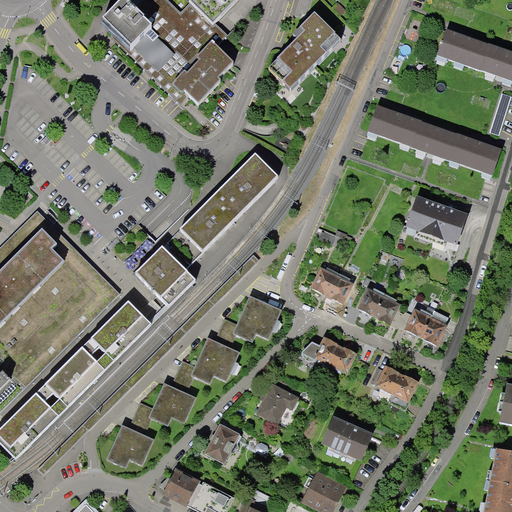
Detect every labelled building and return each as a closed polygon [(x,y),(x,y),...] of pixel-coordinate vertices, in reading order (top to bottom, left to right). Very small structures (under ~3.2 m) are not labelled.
[(119,1),(93,28),(174,104),(180,97),(194,111),(235,68),(215,49),(225,38),(212,26),(235,0),(192,0),(179,14),(164,0),(139,0),(130,10),(119,1)] [(298,0),(294,17),(298,18),(300,13),(309,15),(312,0),(298,0)] [(265,69),(288,94),(342,43),(314,14),(287,39),(292,44),(265,69)] [(511,56),(444,33),(435,58),(511,83),(511,56)] [(492,178),(501,152),(377,109),(368,135),(492,178)] [(249,156),(130,278),(164,313),(191,286),(182,277),(278,180),(249,156)] [(402,229),(452,247),(462,217),(412,199),(402,229)] [(40,211),(0,250),(0,411),(121,292),(40,211)] [(334,238),(321,233),(318,241),(349,253),(352,243),(344,240),(346,235),(337,231),(334,238)] [(253,269),(259,263),(252,256),(173,335),(36,471),(43,478),(179,342),(253,269)] [(352,286),(320,270),(309,292),(342,308),(352,286)] [(399,307),(365,291),(355,312),(389,328),(399,307)] [(152,324),(129,300),(0,428),(0,442),(16,459),(152,324)] [(268,344),(281,315),(246,300),(235,325),(224,320),(213,345),(204,341),(193,367),(181,362),(169,390),(161,387),(151,410),(140,405),(127,433),(121,430),(106,463),(123,471),(127,464),(141,470),(153,442),(144,438),(151,424),(166,431),(170,423),(184,429),(196,401),(187,397),(193,383),(209,389),(213,381),(227,387),(240,356),(230,352),(235,340),(250,347),(254,338),(268,344)] [(412,311),(402,334),(436,348),(448,320),(432,312),(429,319),(412,311)] [(309,345),(299,356),(344,377),(354,355),(321,338),(317,348),(309,345)] [(372,388),(407,404),(417,383),(382,367),(372,388)] [(511,426),(511,384),(507,384),(499,424),(511,426)] [(269,387),(255,417),(276,427),(284,410),(291,413),(297,401),(269,387)] [(319,445),(360,464),(372,438),(331,420),(319,445)] [(238,439),(218,428),(203,455),(223,466),(238,439)] [(511,511),(511,450),(497,448),(483,511),(511,511)] [(295,458),(287,451),(276,464),(283,471),(295,458)] [(200,487),(175,473),(162,498),(188,511),(205,511),(206,510),(210,511),(226,511),(233,500),(201,483),(200,487)] [(300,503),(316,511),(330,511),(343,489),(315,474),(300,503)] [(254,489),(250,498),(263,505),(266,507),(271,498),(254,489)] [(250,498),(247,496),(238,511),(261,511),(260,511),(263,505),(250,498)] [(98,511),(87,501),(75,511),(98,511)]
